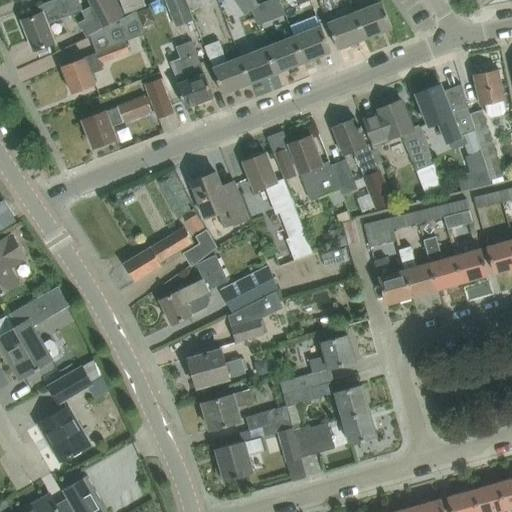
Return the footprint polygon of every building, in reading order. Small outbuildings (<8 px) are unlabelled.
[(83,10),(79,0),(53,0),(38,6),(41,12),(23,19),(34,49),(54,42),(47,23),(83,10)] [(88,0),(103,28),(126,16),(117,0),(88,0)] [(123,0),(120,1),(126,16),(137,10),(146,5),(144,0),(123,0)] [(166,0),(176,26),(193,19),(185,0),(166,0)] [(185,0),(193,19),(194,19),(191,10),(214,1),(213,0),(185,0)] [(234,0),(243,15),(244,14),(251,9),(258,4),(254,0),(234,0)] [(258,4),(251,9),(257,25),(274,19),(285,14),(278,0),(267,0),(266,1),(258,4)] [(356,12),(366,37),(392,27),(382,2),(356,12)] [(103,28),(90,35),(96,52),(125,41),(145,33),(143,26),(137,11),(137,10),(126,16),(103,28)] [(328,23),(338,48),(366,37),(356,12),(328,23)] [(331,51),(322,27),(294,37),(304,61),(331,51)] [(304,61),(294,37),(268,47),(278,71),(304,61)] [(125,41),(96,52),(97,53),(101,62),(129,51),(125,41)] [(205,46),(223,93),(251,82),(241,58),(228,63),(219,41),(205,46)] [(177,85),(186,107),(213,96),(205,73),(204,73),(200,62),(193,42),(168,51),(180,84),(177,85)] [(278,71),(268,47),(241,58),(251,82),(278,71)] [(97,53),(62,65),(73,93),(91,86),(96,84),(91,73),(103,68),(101,62),(97,53)] [(485,105),(487,114),(492,117),(503,115),(506,110),(498,69),(474,74),(481,106),(485,105)] [(145,84),(151,99),(158,117),(173,112),(160,78),(145,84)] [(441,84),(416,94),(423,112),(429,126),(440,122),(447,141),(462,136),(461,134),(474,129),(461,84),(443,91),(441,84)] [(146,95),(83,119),(93,147),(117,138),(112,126),(152,111),(146,95)] [(380,112),(363,119),(370,138),(373,145),(390,139),(402,134),(408,150),(414,148),(417,156),(415,161),(418,169),(434,163),(419,124),(412,127),(409,118),(401,99),(379,108),(380,112)] [(482,109),(470,112),(491,179),(503,176),(482,109)] [(392,203),(380,170),(369,143),(366,145),(360,131),(362,130),(361,125),(359,126),(355,117),(333,126),(344,155),(354,151),(359,163),(358,163),(376,209),(392,203)] [(311,135),(289,143),(296,162),(300,173),(311,201),(332,192),(340,189),(329,161),(322,163),(318,153),(311,135)] [(478,141),(466,146),(469,154),(480,149),(478,141)] [(286,150),(275,154),(285,179),(296,174),(286,150)] [(273,171),(266,152),(243,161),(255,190),(266,186),(276,213),(294,206),(284,178),(277,181),(273,171)] [(342,188),(341,189),(343,194),(354,191),(360,188),(348,158),(333,164),(342,188)] [(219,213),(224,227),(248,218),(234,181),(221,186),(216,171),(192,181),(206,218),(219,213)] [(468,173),(458,175),(462,191),(472,189),(468,173)] [(511,187),(501,191),(504,202),(511,200),(511,187)] [(501,191),(475,197),(478,209),(488,206),(504,202),(501,191)] [(0,230),(16,221),(3,199),(0,200),(0,230)] [(467,199),(440,206),(444,218),(470,211),(467,199)] [(421,224),(444,218),(440,206),(418,212),(421,224)] [(394,230),(421,224),(418,212),(391,218),(394,230)] [(197,214),(185,221),(193,234),(204,227),(197,214)] [(352,218),(343,221),(346,234),(348,243),(359,241),(354,218),(352,218)] [(396,239),(394,230),(391,218),(365,225),(370,246),(396,239)] [(194,242),(192,239),(184,226),(124,263),(135,281),(163,265),(161,263),(194,242)] [(195,235),(199,242),(183,252),(191,266),(218,246),(207,228),(195,235)] [(289,235),(285,237),(295,261),(313,253),(304,230),(289,235)] [(0,241),(0,292),(1,292),(2,293),(5,291),(5,290),(18,281),(10,267),(25,258),(12,234),(0,241)] [(455,255),(443,259),(436,235),(423,239),(430,262),(431,262),(438,289),(463,282),(455,255)] [(495,273),(511,268),(511,238),(488,246),(495,273)] [(413,296),(438,289),(431,262),(430,262),(417,266),(411,246),(400,250),(405,269),(413,296)] [(481,248),(455,255),(463,282),(488,275),(481,248)] [(210,291),(209,290),(229,280),(216,254),(196,263),(203,279),(160,299),(172,324),(193,314),(192,313),(207,306),(210,297),(208,292),(210,291)] [(387,304),(413,296),(405,269),(391,273),(387,256),(374,259),(387,304)] [(279,288),(267,265),(220,288),(232,312),(279,288)] [(0,336),(0,343),(6,354),(19,378),(52,359),(51,357),(59,353),(59,348),(55,340),(50,338),(42,342),(33,326),(49,317),(38,297),(8,314),(15,328),(0,336)] [(237,341),(264,333),(259,317),(232,325),(237,341)] [(331,367),(355,360),(348,334),(321,342),(325,355),(309,360),(312,372),(331,367)] [(198,387),(217,381),(230,378),(229,377),(246,372),(242,357),(225,362),(221,348),(189,357),(190,358),(195,374),(198,373),(201,384),(197,386),(198,387)] [(95,358),(82,366),(49,385),(59,402),(105,376),(95,358)] [(267,359),(254,362),(257,375),(271,372),(267,359)] [(312,372),(280,381),(284,394),(313,386),(331,381),(334,380),(331,367),(312,372)] [(370,411),(362,384),(336,392),(343,418),(370,411)] [(287,404),(286,404),(290,418),(294,432),(305,429),(301,430),(299,422),(293,424),(291,418),(303,415),(299,402),(316,397),(313,386),(284,394),(287,404)] [(210,429),(229,423),(240,420),(236,408),(255,403),(250,388),(202,402),(210,429)] [(250,430),(263,426),(290,418),(286,404),(246,416),(250,430)] [(68,406),(39,423),(60,460),(68,455),(69,456),(74,453),(73,452),(90,443),(68,406)] [(370,411),(343,418),(350,443),(377,436),(370,411)] [(279,432),(287,461),(302,457),(294,432),(290,418),(263,426),(265,436),(279,432)] [(328,423),(305,429),(294,432),(302,457),(335,448),(328,423)] [(261,438),(253,440),(250,429),(238,433),(241,442),(216,449),(224,479),(254,471),(249,454),(264,450),(261,438)] [(511,511),(511,477),(498,481),(506,509),(507,511),(511,511)] [(102,511),(83,478),(64,489),(68,497),(77,511),(102,511)] [(498,481),(474,488),(480,511),(495,511),(506,509),(498,481)] [(480,511),(474,488),(448,496),(452,511),(480,511)] [(77,511),(68,497),(67,497),(69,500),(58,507),(52,497),(51,497),(52,499),(28,511),(26,511),(25,511),(77,511)] [(445,511),(441,498),(415,505),(416,511),(445,511)]
